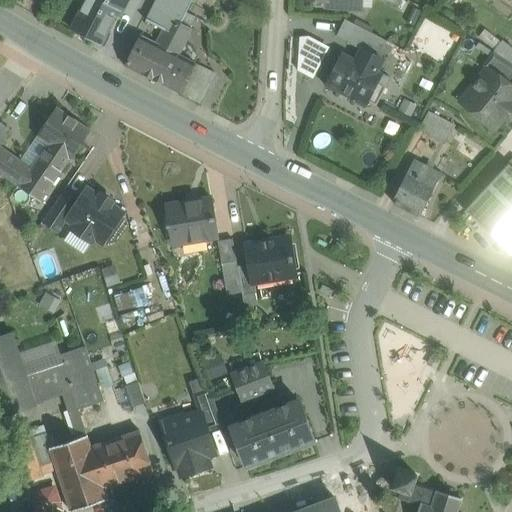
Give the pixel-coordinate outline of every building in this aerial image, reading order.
[(86,0),(71,30),(100,45),(115,16),(118,18),(127,0),(86,0)] [(157,42),(157,44),(156,45),(168,50),(181,24),(186,13),(193,0),(156,0),(146,21),(163,30),(157,42)] [(314,0),(327,1),(327,6),(361,9),(361,0),(314,0)] [(195,17),(186,13),(181,24),(189,28),(195,17)] [(189,28),(181,24),(168,50),(178,55),(180,53),(192,29),(189,28)] [(383,39),(357,25),(348,42),(369,53),(374,56),(383,39)] [(152,81),(152,80),(168,50),(156,45),(157,44),(140,35),(125,67),(152,81)] [(296,67),(317,77),(331,46),(310,36),(296,67)] [(168,50),(152,80),(180,94),(189,76),(195,64),(178,55),(168,50)] [(363,64),(342,53),(325,86),(366,107),(369,101),(376,104),(385,88),(378,84),(383,74),(376,71),(382,59),(374,56),(369,53),(363,64)] [(511,64),(493,53),(483,66),(488,69),(488,68),(511,86),(511,64)] [(195,64),(189,76),(210,87),(216,75),(195,64)] [(511,86),(488,68),(488,69),(474,87),(477,95),(467,107),(495,129),(504,117),(509,121),(511,119),(510,118),(511,115),(511,86)] [(189,76),(180,94),(201,105),(210,87),(189,76)] [(417,106),(404,99),(398,111),(411,118),(417,106)] [(90,131),(56,109),(37,137),(48,144),(70,159),(71,159),(90,131)] [(455,126),(429,112),(420,130),(446,144),(455,126)] [(0,146),(11,132),(0,124),(0,146)] [(476,165),(486,149),(466,136),(456,152),(476,165)] [(31,169),(19,187),(41,202),(70,159),(48,144),(31,169)] [(0,147),(0,173),(19,187),(31,169),(0,147)] [(415,160),(393,202),(421,216),(442,174),(415,160)] [(511,167),(509,165),(466,211),(511,253),(511,167)] [(100,198),(87,189),(78,202),(66,219),(67,220),(75,225),(71,230),(91,243),(95,238),(103,244),(123,214),(110,205),(112,202),(102,195),(100,198)] [(63,192),(43,222),(59,233),(67,220),(66,219),(78,202),(63,192)] [(165,203),(172,247),(219,240),(211,196),(184,200),(165,203)] [(330,238),(322,234),(318,244),(326,248),(330,238)] [(288,239),(260,243),(260,242),(246,245),(249,265),(250,265),(253,282),(254,282),(270,279),(271,280),(296,276),(289,238),(288,238),(288,239)] [(222,265),(237,263),(233,239),(218,242),(219,251),(222,265)] [(343,251),(345,246),(337,242),(335,246),(343,251)] [(241,291),(237,267),(237,263),(222,265),(227,293),(241,291)] [(122,284),(115,264),(100,270),(107,289),(122,284)] [(250,265),(249,265),(237,267),(241,291),(242,296),(256,294),(254,282),(253,282),(250,265)] [(55,314),(61,301),(45,293),(39,306),(55,314)] [(11,333),(0,336),(0,418),(36,407),(34,402),(26,375),(11,333)] [(104,335),(107,347),(115,345),(112,333),(104,335)] [(60,355),(63,363),(72,390),(78,409),(103,401),(100,390),(94,371),(85,346),(60,355)] [(211,380),(228,374),(221,353),(204,359),(211,380)] [(443,360),(432,354),(427,365),(438,371),(443,360)] [(253,367),(249,357),(239,361),(243,371),(233,375),(237,387),(243,400),(273,389),(263,364),(253,367)] [(129,362),(119,366),(123,378),(133,374),(129,362)] [(63,363),(26,375),(34,402),(72,390),(63,363)] [(94,371),(100,390),(112,386),(106,367),(94,371)] [(138,382),(135,374),(123,378),(127,386),(138,382)] [(138,382),(127,386),(134,407),(145,403),(138,382)] [(220,427),(207,390),(194,395),(200,413),(201,413),(207,431),(220,427)] [(299,401),(231,427),(246,466),(314,440),(299,401)] [(200,413),(183,419),(182,416),(162,422),(177,466),(179,466),(182,475),(202,469),(207,459),(206,457),(215,454),(207,431),(201,413),(200,413)] [(140,431),(91,447),(104,488),(153,472),(140,431)] [(87,436),(51,448),(46,433),(10,445),(23,483),(43,476),(42,475),(57,470),(71,511),(108,500),(104,488),(91,447),(87,436)] [(457,511),(461,499),(437,492),(414,485),(417,476),(398,470),(392,489),(400,491),(398,499),(401,500),(420,506),(418,511),(457,511)]
